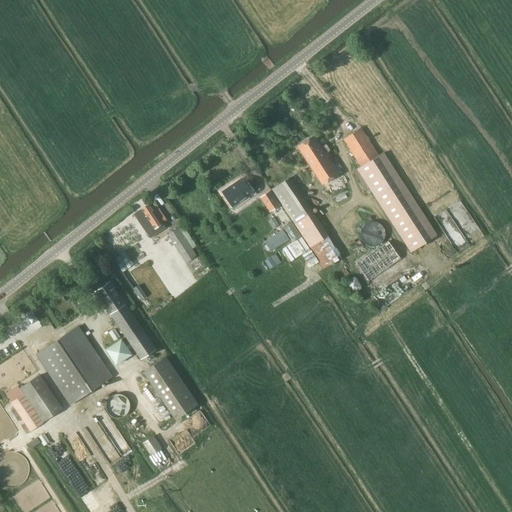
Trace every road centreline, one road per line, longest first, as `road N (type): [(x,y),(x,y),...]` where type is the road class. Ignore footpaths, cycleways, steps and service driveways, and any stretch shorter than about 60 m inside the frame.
road 1 (unclassified): [(0,295),(373,0)]
road 2 (track): [(277,170),(297,172),(332,219),(359,275),(511,511)]
